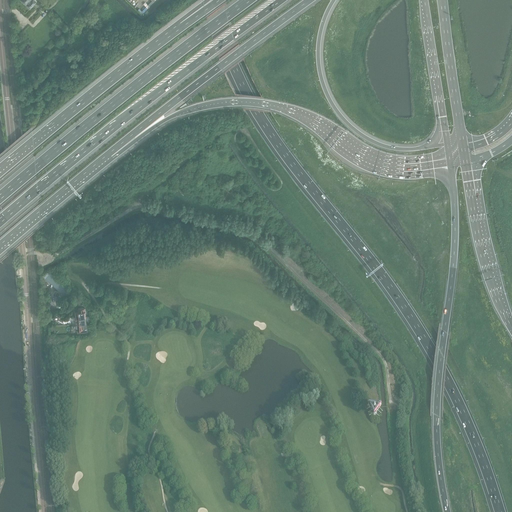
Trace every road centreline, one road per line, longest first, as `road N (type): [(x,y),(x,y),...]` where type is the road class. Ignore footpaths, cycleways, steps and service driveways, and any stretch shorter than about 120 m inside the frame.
road 1 (motorway): [(212,0),(261,120),(427,340),(498,511)]
road 2 (track): [(20,254),(54,255),(138,207),(251,233),(387,365),(393,408),(384,410)]
road 3 (unclassified): [(43,511),(0,32)]
road 4 (motorway): [(110,154),(169,117),(240,102),(295,112),(386,165),(450,162)]
road 5 (motorway): [(0,221),(281,0)]
road 6 (motorway): [(450,162),(453,264),(436,412),(448,511)]
road 7 (motorway): [(248,0),(0,197)]
road 8 (motorway): [(198,12),(0,170)]
road 9 (motorway): [(110,154),(309,0)]
road 10 (motorway): [(447,144),(390,148),(338,114),(318,64),(333,0)]
road 11 (motorway): [(511,328),(488,278),(465,159)]
road 12 (track): [(130,209),(228,131),(246,155)]
road 13 (secondary): [(423,0),(447,144)]
road 14 (motorway): [(0,246),(110,154)]
road 15 (trunk): [(462,141),(441,0)]
